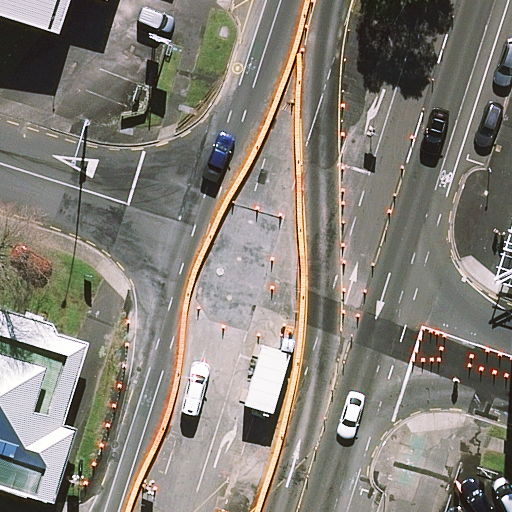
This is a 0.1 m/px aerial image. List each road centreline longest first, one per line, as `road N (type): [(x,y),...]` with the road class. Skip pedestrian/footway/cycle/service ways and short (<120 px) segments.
road 1 (secondary): [(446,0),(361,304)]
road 2 (secondary): [(158,511),(230,250)]
road 3 (secondary): [(230,250),(303,0)]
road 4 (residential): [(0,163),(230,250)]
road 5 (secondary): [(361,304),(305,511)]
road 6 (residential): [(361,304),(511,365)]
road 7 (residential): [(230,250),(361,304)]
